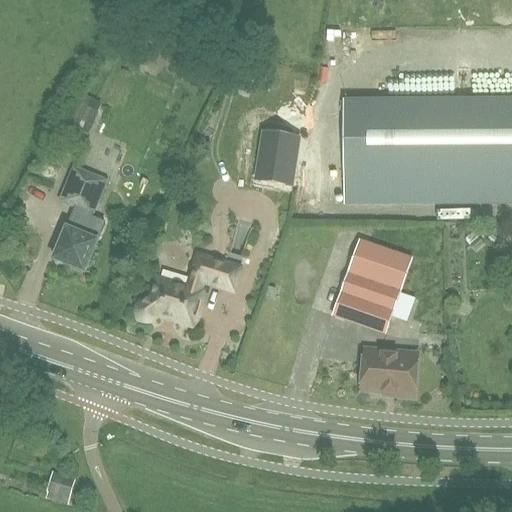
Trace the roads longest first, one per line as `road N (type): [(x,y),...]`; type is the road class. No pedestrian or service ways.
road 1 (primary): [(110,383),(254,423),(403,446),(511,441)]
road 2 (unclassified): [(117,511),(90,445),(110,383)]
